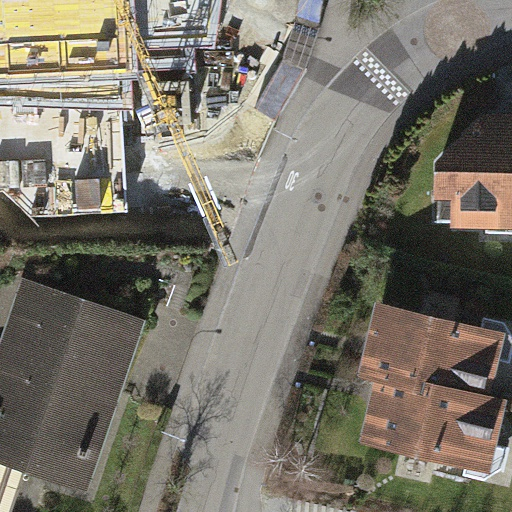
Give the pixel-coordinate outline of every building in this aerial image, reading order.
[(0,0),(0,79),(134,74),(133,58),(187,56),(186,36),(207,35),(212,0),(0,0)] [(489,230),(511,229),(511,125),(506,132),(486,118),(438,162),(439,191),(454,191),(455,221),(489,220),(489,230)] [(0,377),(0,511),(10,511),(28,458),(80,474),(128,325),(27,292),(0,377)] [(376,357),(390,359),(508,384),(511,364),(511,318),(389,293),(376,357)] [(511,384),(508,384),(390,359),(375,429),(511,457),(511,384)]
